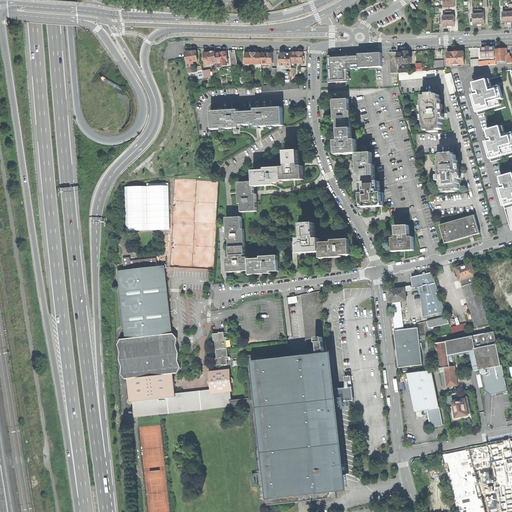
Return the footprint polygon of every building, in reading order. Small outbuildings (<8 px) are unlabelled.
[(503,12),(504,23),(509,22),(511,22),(511,11),(511,12),(511,8),(506,8),(506,12),(503,12)] [(473,14),(474,24),(479,24),(485,24),(485,13),(482,14),(482,10),(476,10),(476,14),(473,14)] [(443,16),(444,26),(450,26),(455,25),(455,15),(452,15),(452,11),(446,12),(446,16),(443,16)] [(482,58),(496,58),(495,50),(495,47),(487,47),(482,48),(482,58)] [(496,61),(496,62),(507,62),(507,58),(510,58),(509,54),(507,54),(507,52),(507,49),(504,49),(504,50),(502,50),(495,50),(496,58),(496,61)] [(229,51),(232,68),(238,67),(236,50),(229,51)] [(449,62),(449,66),(465,65),(464,52),(459,53),(457,50),(456,50),(455,50),(453,53),(448,53),(449,57),(449,62)] [(206,65),(217,63),(216,54),(215,51),(209,52),(204,53),(205,58),(203,58),(203,61),(205,61),(206,65)] [(222,63),(228,62),(229,62),(227,52),(221,53),(216,54),(217,63),(218,64),(222,63)] [(398,53),(399,65),(409,65),(408,64),(412,64),(411,58),(409,58),(408,52),(405,52),(398,53)] [(186,55),(187,65),(198,63),(197,53),(191,54),(186,55)] [(262,63),(262,53),(255,53),(251,53),(251,64),(262,64),(262,63)] [(262,63),(267,63),(273,64),(273,53),(267,53),(262,53),(262,63)] [(282,54),(281,54),(280,66),(287,66),(287,68),(292,68),(292,63),(292,54),(288,54),(286,54),(285,53),(282,53),(282,54)] [(292,53),(292,54),(292,63),(303,63),(303,53),(298,53),(292,53)] [(399,65),(398,53),(390,53),(391,74),(399,74),(399,70),(399,65)] [(360,68),(382,67),(382,54),(369,54),(359,55),(360,68)] [(407,73),(399,74),(400,81),(436,78),(435,70),(407,73)] [(444,75),(450,95),(456,93),(451,73),(444,75)] [(478,95),(472,97),(477,115),(493,111),(503,108),(502,102),(506,100),(503,88),(494,91),(493,87),(491,79),(475,84),(478,95)] [(262,86),(263,93),(299,89),(299,88),(298,82),(292,83),(287,83),(262,86)] [(430,131),(430,133),(434,133),(438,132),(438,130),(442,130),(441,125),(443,125),(440,100),(439,100),(439,95),(435,96),(435,93),(426,94),(426,96),(422,97),(423,102),(422,102),(424,126),(425,126),(426,131),(430,131)] [(336,126),(339,126),(352,125),(352,112),(350,112),(349,100),(334,100),(334,110),(335,121),(336,121),(336,126)] [(211,111),(212,129),(240,128),(239,125),(256,124),(256,127),(284,126),(283,108),(269,108),(255,109),(255,112),(239,112),(239,110),(225,111),(211,111)] [(352,125),(339,126),(339,138),(353,137),(353,129),(352,125)] [(503,127),(491,131),(495,142),(487,144),(493,162),(506,158),(511,156),(511,137),(507,139),(505,133),(503,127)] [(349,155),(358,154),(357,141),(353,141),(353,137),(339,138),(339,141),(336,141),(336,147),(336,153),(340,153),(340,155),(346,155),(345,152),(349,152),(349,155)] [(282,167),(283,181),(292,181),(296,181),(301,180),(305,180),(305,178),(304,166),(300,167),(300,161),(299,157),(299,151),(286,152),(287,167),(282,167)] [(364,183),(376,182),(375,165),(373,165),(372,154),(358,154),(358,157),(357,157),(357,166),(358,175),(359,175),(360,179),(361,179),(362,183),(364,183)] [(447,190),(448,193),(451,192),(455,192),(455,189),(459,189),(458,184),(459,184),(459,174),(459,170),(458,170),(457,161),(456,161),(455,156),(452,156),(452,154),(443,154),(444,157),(440,157),(440,162),(440,172),(440,176),(441,176),(442,186),(443,186),(443,191),(447,190)] [(280,183),(283,183),(283,181),(282,167),(266,168),(266,170),(253,171),(254,182),(254,187),(274,185),(276,185),(275,185),(275,184),(280,183)] [(503,186),(499,187),(505,208),(511,205),(511,174),(501,178),(503,186)] [(254,182),(239,183),(239,192),(240,204),(241,204),(242,212),(244,212),(258,211),(257,201),(256,194),(255,194),(255,190),(254,187),(254,182)] [(367,206),(367,208),(372,207),(372,205),(375,205),(375,207),(379,207),(384,207),(384,193),(379,194),(379,191),(381,191),(380,182),(376,182),(364,183),(365,192),(366,191),(366,194),(362,194),(362,200),(363,206),(367,206)] [(126,187),(127,231),(149,230),(170,230),(169,183),(148,184),(148,186),(126,187)] [(441,225),(446,244),(462,239),(481,234),(475,216),(441,225)] [(229,218),(227,218),(227,222),(227,230),(228,239),(230,239),(230,243),(230,247),(232,247),(246,246),(245,229),(243,229),(242,217),(229,218)] [(316,233),(315,223),(302,224),(303,239),(299,240),(299,253),(321,252),(320,243),(320,239),(318,239),(316,239),(316,233)] [(393,238),(393,252),(402,251),(402,250),(405,249),(406,251),(415,250),(414,237),(410,237),(409,226),(396,226),(396,232),(396,235),(396,238),(393,238)] [(320,243),(321,252),(321,254),(321,258),(329,258),(332,258),(342,257),(343,257),(343,255),(351,255),(350,239),(332,240),(332,242),(320,243)] [(231,256),(232,256),(245,255),(246,255),(246,246),(232,247),(230,247),(231,256)] [(245,255),(232,256),(232,258),(228,259),(229,264),(229,270),(229,272),(233,272),(238,271),(241,271),(247,271),(250,271),(249,259),(249,258),(245,258),(245,255)] [(261,259),(249,259),(250,271),(250,273),(250,274),(254,274),(258,274),(262,274),(271,273),(271,271),(275,271),(279,271),(279,269),(279,255),(261,256),(261,259)] [(127,270),(124,271),(123,269),(122,269),(120,269),(119,269),(118,270),(118,272),(119,273),(120,274),(127,339),(122,339),(118,345),(121,353),(120,360),(123,368),(122,375),(126,380),(127,380),(130,399),(129,400),(129,401),(129,403),(130,404),(132,404),(134,403),(134,401),(135,401),(137,415),(231,404),(230,395),(232,394),(231,391),(233,391),(232,383),(233,383),(233,382),(234,381),(234,380),(234,379),(233,378),(231,377),(230,370),(210,372),(211,379),(209,380),(208,381),(208,383),(208,384),(209,385),(212,385),(212,392),(175,397),(173,386),(173,381),(172,374),(179,373),(182,368),(179,360),(180,352),(178,345),(178,338),(174,333),(172,334),(165,269),(166,269),(167,267),(167,266),(166,264),(165,264),(163,264),(162,265),(162,267),(158,267),(157,258),(131,261),(131,257),(124,258),(124,266),(126,266),(127,270)] [(456,268),(460,281),(461,281),(476,276),(471,263),(466,265),(465,265),(463,266),(462,266),(456,268)] [(432,272),(411,277),(413,288),(420,287),(421,299),(419,302),(421,304),(422,304),(423,317),(446,312),(432,272)] [(476,276),(461,281),(476,327),(492,323),(476,276)] [(391,290),(392,302),(401,301),(407,301),(406,288),(397,289),(391,290)] [(310,356),(310,359),(328,357),(327,349),(321,291),(303,294),(310,356)] [(330,499),(330,489),(324,489),(324,492),(314,494),(269,499),(268,495),(267,486),(263,486),(262,473),(266,473),(266,470),(254,362),(310,356),(303,294),(301,295),(307,349),(289,351),(246,356),(250,398),(232,400),(233,407),(251,405),(262,507),(316,500),(330,499)] [(392,302),(395,330),(404,329),(401,301),(392,302)] [(427,321),(429,328),(450,323),(447,316),(427,321)] [(451,333),(467,330),(466,323),(456,325),(455,318),(449,319),(451,333)] [(398,355),(399,367),(423,365),(419,329),(418,329),(418,328),(404,329),(395,330),(398,355)] [(445,367),(447,385),(458,384),(455,366),(451,366),(449,355),(471,350),(476,350),(480,370),(481,370),(487,369),(502,365),(495,332),(490,333),(490,332),(486,333),(486,334),(447,342),(437,343),(437,347),(436,347),(437,349),(440,368),(445,367)] [(214,334),(218,366),(228,365),(227,360),(226,360),(226,358),(228,358),(227,348),(226,340),(224,340),(224,339),(224,338),(225,338),(224,333),(214,334)] [(471,350),(476,371),(480,370),(476,350),(471,350)] [(267,486),(268,495),(313,490),(314,494),(324,492),(324,489),(330,489),(342,487),(340,469),(333,403),(331,389),(328,357),(310,359),(260,364),(271,470),(266,470),(266,473),(267,486)] [(503,365),(502,365),(487,369),(488,373),(482,374),(481,374),(484,390),(492,395),(508,391),(503,365)] [(408,373),(415,412),(427,409),(439,407),(432,370),(408,373)] [(345,388),(331,389),(333,403),(346,401),(346,395),(345,388)] [(453,401),(456,417),(462,416),(469,414),(468,413),(471,412),(468,398),(468,397),(468,396),(467,396),(457,397),(458,400),(453,401)] [(427,409),(431,427),(437,426),(443,425),(439,407),(427,409)] [(511,511),(511,457),(509,441),(487,445),(497,487),(501,511),(500,511),(511,511)] [(468,459),(467,457),(469,456),(468,451),(466,451),(466,450),(443,454),(458,511),(484,511),(483,507),(481,508),(480,505),(482,505),(481,499),(479,500),(477,492),(479,491),(477,486),(475,486),(474,482),(476,482),(475,476),(473,477),(472,473),(474,473),(472,467),(470,468),(470,465),(472,464),(470,459),(468,459)]
